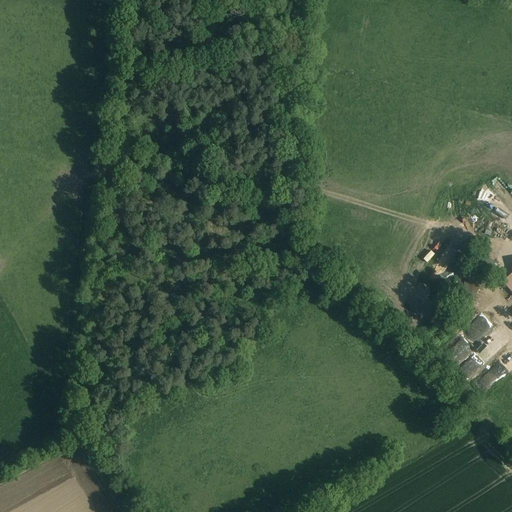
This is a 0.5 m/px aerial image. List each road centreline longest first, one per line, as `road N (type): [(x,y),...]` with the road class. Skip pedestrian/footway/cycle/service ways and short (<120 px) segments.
road 1 (track): [(124,511),(62,405),(100,169),(114,0)]
road 2 (track): [(100,169),(310,189),(470,235)]
